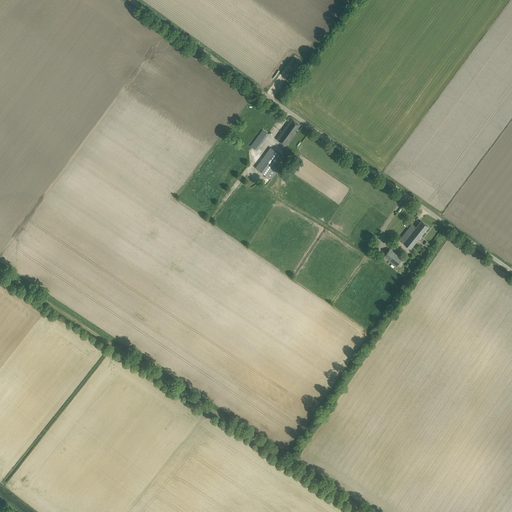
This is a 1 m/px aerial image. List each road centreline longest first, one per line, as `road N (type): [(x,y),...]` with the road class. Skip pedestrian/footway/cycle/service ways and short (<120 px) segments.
road 1 (unclassified): [(511,269),(136,0)]
road 2 (track): [(359,511),(0,269)]
road 3 (track): [(101,340),(125,328),(288,111)]
